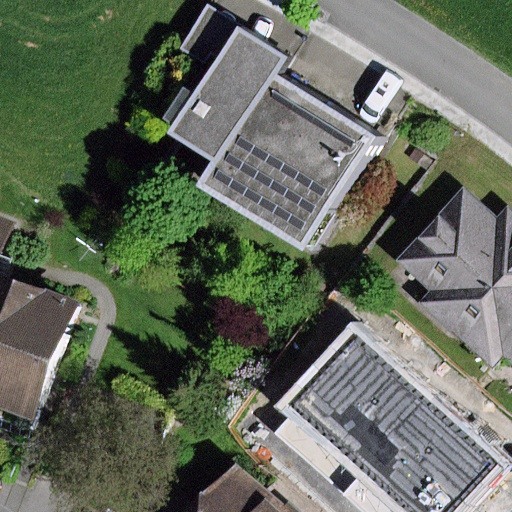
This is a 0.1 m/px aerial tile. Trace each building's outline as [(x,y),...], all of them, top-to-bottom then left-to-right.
[(291,59),(206,7),(180,50),(205,65),(211,55),(219,60),(197,95),(186,88),(168,119),(179,125),(174,133),(221,161),(205,188),(312,253),(382,138),(281,77),(291,59)] [(499,219),(465,188),(398,261),(432,292),(420,305),(493,371),(505,358),(511,364),(511,209),(510,208),(499,219)] [(0,245),(13,210),(0,204),(0,404),(40,420),(84,303),(0,271),(0,245)] [(372,354),(344,330),(303,378),(332,402),(372,354)] [(288,511),(234,464),(191,511),(288,511)]
